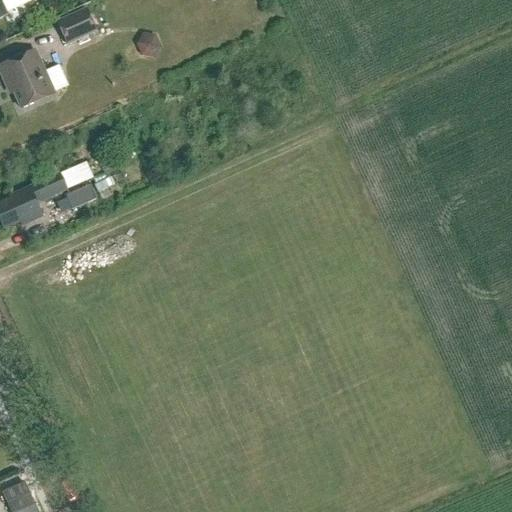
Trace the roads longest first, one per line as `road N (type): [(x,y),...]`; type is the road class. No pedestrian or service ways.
road 1 (track): [(0,278),(328,130)]
road 2 (unclassified): [(0,371),(63,511)]
